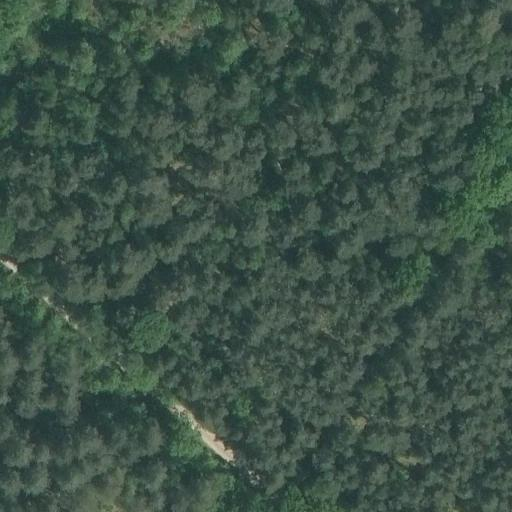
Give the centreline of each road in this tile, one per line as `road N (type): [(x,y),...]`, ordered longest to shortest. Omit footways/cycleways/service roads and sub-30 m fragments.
road 1 (track): [(511,107),(261,487)]
road 2 (track): [(288,511),(0,257)]
